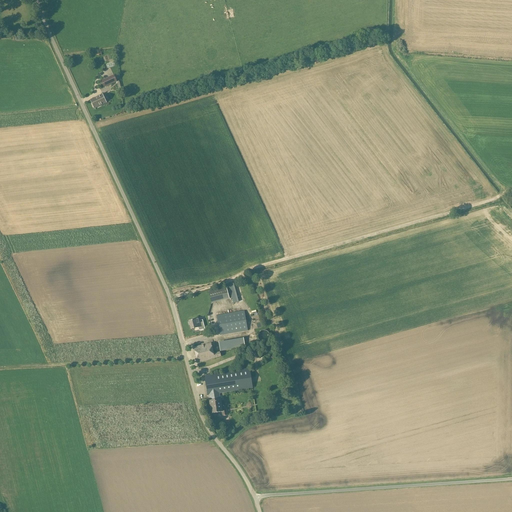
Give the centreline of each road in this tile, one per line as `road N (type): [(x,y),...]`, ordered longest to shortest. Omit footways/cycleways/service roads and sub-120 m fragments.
road 1 (unclassified): [(255,494),(200,411),(165,285),(39,0)]
road 2 (unclassified): [(255,494),(511,481)]
road 3 (track): [(0,368),(186,357)]
